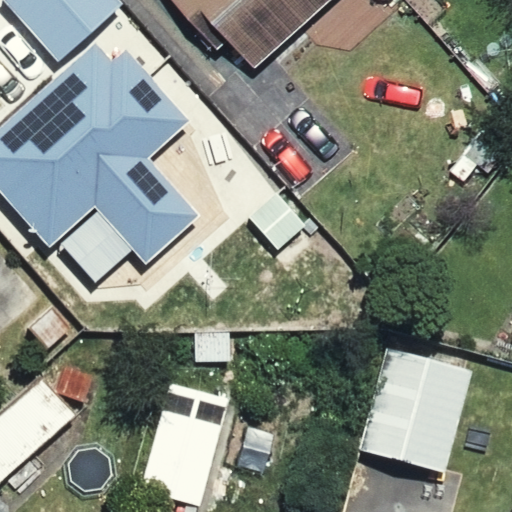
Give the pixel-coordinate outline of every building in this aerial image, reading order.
[(193,14),(238,64),(309,0),(135,0),(168,36),(193,14)] [(176,103),(102,23),(0,117),(0,201),(32,236),(176,103)] [(440,471),(463,365),(385,348),(361,455),(440,471)] [(0,464),(66,405),(29,364),(0,390),(0,464)] [(196,499),(217,404),(150,389),(129,485),(196,499)]
